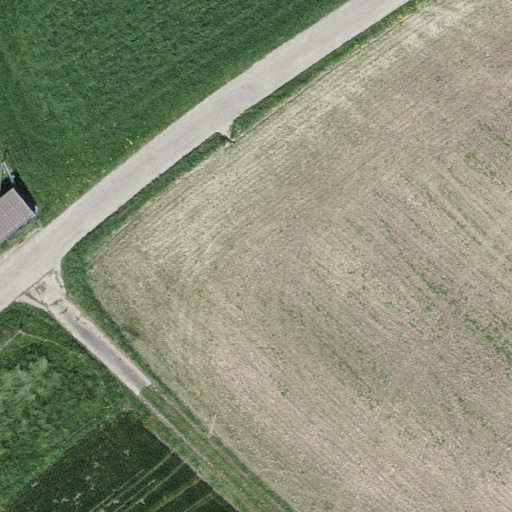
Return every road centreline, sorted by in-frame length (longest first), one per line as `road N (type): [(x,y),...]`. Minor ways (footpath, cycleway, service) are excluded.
road 1 (unclassified): [(381,0),(0,290)]
road 2 (track): [(19,274),(264,511)]
